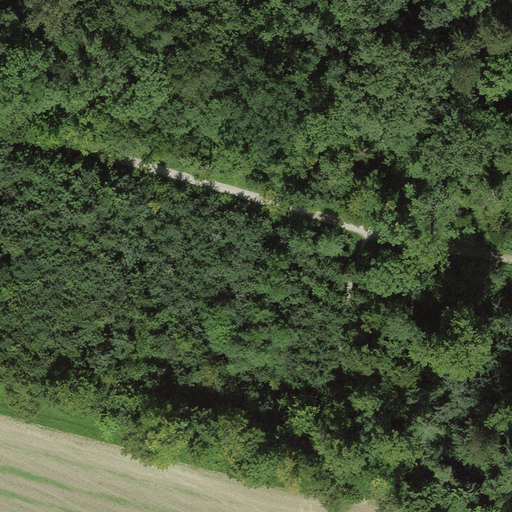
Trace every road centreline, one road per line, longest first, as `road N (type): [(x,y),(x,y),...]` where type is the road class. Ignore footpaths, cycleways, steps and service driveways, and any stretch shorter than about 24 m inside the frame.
road 1 (track): [(0,127),(364,230),(511,257)]
road 2 (track): [(0,398),(347,495),(343,511)]
